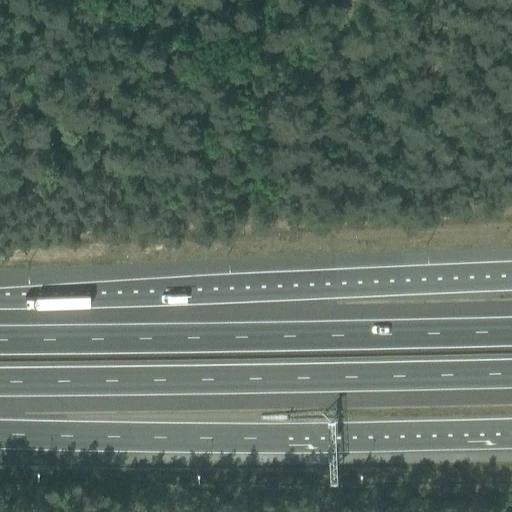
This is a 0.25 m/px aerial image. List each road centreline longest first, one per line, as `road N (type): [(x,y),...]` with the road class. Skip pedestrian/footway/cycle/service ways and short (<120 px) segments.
road 1 (motorway): [(511,278),(0,296)]
road 2 (motorway): [(511,331),(0,340)]
road 3 (motorway): [(0,384),(511,375)]
road 4 (motorway): [(0,434),(511,436)]
